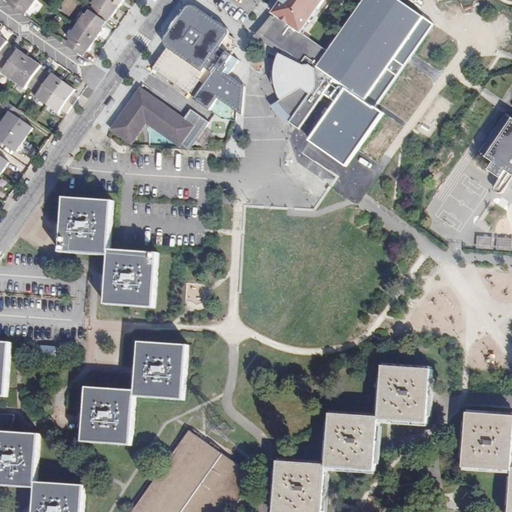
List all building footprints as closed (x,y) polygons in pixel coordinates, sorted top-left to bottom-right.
[(37,0),(9,0),(8,3),(25,15),(29,10),(30,10),(37,0)] [(94,5),(90,10),(107,22),(111,17),(113,18),(118,11),(116,9),(118,7),(119,8),(121,6),(112,0),(95,0),(93,4),(94,5)] [(282,0),(281,3),(284,5),(283,6),(298,16),(302,11),(313,18),(325,0),(282,0)] [(309,107),(310,108),(321,93),(333,101),(331,104),(326,112),(358,134),(361,130),(367,134),(380,116),(374,112),(405,67),(395,59),(410,38),(420,46),(435,25),(399,0),(365,0),(329,52),(320,47),(297,80),(317,95),(309,107)] [(283,6),(280,4),(273,14),(276,16),(283,6)] [(167,47),(168,49),(154,68),(189,93),(198,80),(205,84),(196,98),(195,100),(211,111),(219,98),(237,111),(239,82),(234,79),(229,76),(240,61),(234,56),(229,64),(223,59),(228,52),(233,55),(238,48),(236,45),(236,41),(230,36),(230,35),(230,32),(229,29),(227,28),(195,5),(191,5),(189,6),(187,7),(186,9),(165,39),(165,42),(165,44),(167,47)] [(302,34),(313,18),(302,11),(298,16),(283,6),(276,16),(273,21),(274,22),(263,38),(282,51),(278,57),(276,63),(293,77),(297,80),(320,47),(302,34)] [(103,27),(107,22),(90,10),(86,15),(85,15),(77,26),(97,40),(98,38),(96,37),(98,34),(100,36),(105,29),(103,27)] [(95,42),(97,40),(77,26),(69,38),(70,39),(66,44),(82,56),(86,51),(88,52),(93,45),(92,44),(93,41),(95,42)] [(0,64),(11,48),(6,45),(8,42),(1,37),(0,37),(0,64)] [(420,46),(410,38),(395,59),(405,67),(420,46)] [(17,52),(11,48),(0,64),(0,65),(5,69),(2,73),(14,81),(31,58),(29,56),(27,58),(25,56),(26,54),(19,49),(17,52)] [(34,89),(46,72),(41,69),(43,66),(35,61),(34,63),(31,61),(33,59),(31,58),(14,81),(26,89),(29,86),(34,89)] [(309,107),(317,95),(297,80),(293,77),(276,63),(276,64),(276,66),(273,66),(272,73),(272,80),(270,80),(272,90),(274,89),(277,96),(279,95),(282,100),(278,103),(281,102),(285,101),(288,101),(291,101),(294,101),(296,101),(300,102),(303,103),(306,105),(309,107)] [(37,97),(48,105),(65,82),(63,80),(61,82),(59,80),(60,78),(53,73),(51,76),(46,72),(34,89),(39,93),(37,97)] [(67,83),(65,82),(48,105),(60,113),(63,110),(68,114),(80,96),(75,93),(77,90),(69,85),(68,87),(65,85),(67,83)] [(243,85),(239,82),(237,111),(240,114),(244,116),(246,87),(243,85)] [(199,136),(203,130),(187,118),(186,118),(142,88),(113,129),(132,142),(147,121),(181,145),(182,143),(191,131),(199,136)] [(331,104),(333,101),(321,93),(310,108),(314,110),(323,98),(331,104)] [(11,112),(3,124),(26,140),(34,128),(24,122),(23,124),(21,122),(22,120),(20,119),(24,113),(7,101),(3,106),(11,112)] [(280,106),(285,111),(288,110),(291,110),(299,110),(306,114),(310,108),(309,107),(306,105),(303,103),(300,102),(296,101),(294,101),(291,101),(288,101),(285,101),(281,102),(278,103),(280,106)] [(310,108),(306,114),(310,117),(314,110),(310,108)] [(192,109),(187,118),(203,130),(209,121),(192,109)] [(193,109),(192,109),(209,121),(210,120),(193,109)] [(296,127),(306,114),(299,110),(291,110),(288,110),(285,111),(287,112),(291,116),(287,121),(296,127)] [(310,117),(306,114),(296,127),(300,130),(310,117)] [(511,117),(506,114),(480,152),(496,162),(490,170),(502,179),(507,171),(511,173),(511,117)] [(17,152),(26,140),(3,124),(0,127),(0,146),(4,142),(6,143),(7,141),(9,143),(8,145),(17,152)] [(191,131),(182,143),(190,149),(199,136),(191,131)] [(0,173),(2,174),(10,162),(0,156),(0,173)] [(62,252),(111,256),(107,304),(156,308),(160,253),(111,250),(114,201),(66,197),(62,252)] [(0,395),(9,396),(13,342),(0,341),(0,395)] [(137,390),(89,387),(85,442),(134,445),(137,396),(186,400),(190,345),(141,342),(137,390)] [(58,386),(60,362),(58,362),(59,347),(42,346),(39,385),(58,386)] [(328,465),(280,461),(276,511),(325,511),(328,468),(377,471),(380,420),(429,423),(433,369),(384,366),(381,417),(332,414),(328,465)] [(38,482),(41,434),(3,431),(4,424),(13,425),(14,415),(0,413),(0,423),(0,424),(0,485),(37,488),(35,511),(84,511),(87,485),(38,482)] [(511,511),(511,415),(469,413),(465,468),(511,470),(511,500),(510,511),(511,511)] [(232,511),(257,477),(255,475),(256,473),(249,468),(247,470),(227,456),(229,454),(218,446),(216,448),(207,441),(201,438),(202,436),(194,430),(193,432),(191,430),(133,511),(232,511)] [(425,511),(427,498),(409,497),(407,511),(425,511)]
